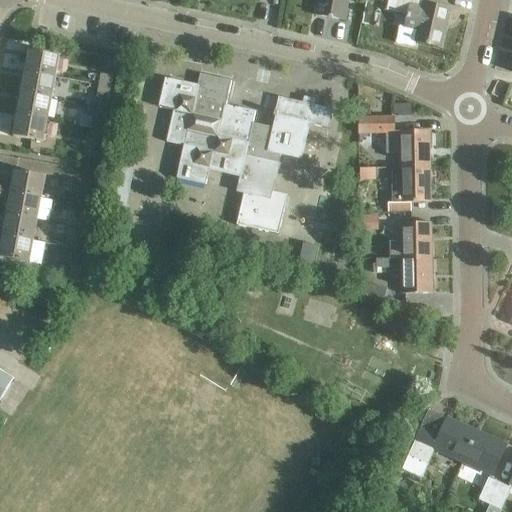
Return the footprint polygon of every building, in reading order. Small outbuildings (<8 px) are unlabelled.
[(321,0),(318,17),(344,21),(348,0),(321,0)] [(399,28),(395,43),(413,47),(414,43),(440,49),(449,10),(423,5),(422,9),(409,6),(404,29),(399,28)] [(26,74),(56,79),(60,57),(30,52),(26,74)] [(26,74),(22,95),(52,100),(56,79),(26,74)] [(100,74),(98,86),(109,88),(111,76),(100,74)] [(286,198),(271,194),(280,156),(300,160),(308,125),(328,130),(333,111),(313,106),(315,100),(304,97),(303,104),(278,98),(275,112),(274,111),(273,116),(276,117),(274,129),(253,124),(255,113),(227,106),(232,82),(200,74),(197,85),(166,78),(159,107),(173,111),(166,142),(183,146),(176,178),(206,185),(209,170),(241,177),(237,192),(243,194),(236,226),(277,235),(286,198)] [(109,88),(98,86),(96,98),(107,99),(109,88)] [(22,95),(18,117),(48,122),(52,100),(22,95)] [(48,122),(18,117),(14,138),(45,143),(48,122)] [(93,117),(91,129),(101,130),(103,119),(93,117)] [(367,119),(359,120),(359,134),(385,134),(385,155),(399,155),(399,168),(429,168),(428,133),(399,134),(393,134),(393,131),(393,119),(367,119)] [(101,130),(91,129),(89,140),(99,142),(101,130)] [(124,222),(135,163),(122,161),(111,220),(124,222)] [(376,178),(388,178),(388,168),(376,168),(376,178)] [(429,168),(399,168),(400,204),(430,203),(429,168)] [(12,194),(42,200),(46,178),(16,173),(12,194)] [(12,194),(8,216),(38,221),(42,200),(12,194)] [(79,194),(76,206),(88,207),(90,196),(79,194)] [(361,212),(380,211),(380,199),(360,200),(361,212)] [(74,217),(85,219),(88,207),(76,206),(74,217)] [(8,216),(4,237),(34,243),(38,221),(8,216)] [(400,242),(388,242),(389,260),(401,259),(431,259),(430,223),(400,224),(400,242)] [(34,243),(4,237),(0,258),(30,264),(34,243)] [(77,237),(75,249),(87,251),(89,240),(77,237)] [(85,263),(87,251),(75,249),(73,261),(85,263)] [(301,249),(297,269),(314,273),(317,251),(301,249)] [(431,259),(401,259),(401,295),(431,294),(431,259)] [(389,260),(376,260),(376,269),(389,269),(389,260)] [(362,282),(359,294),(383,300),(387,288),(362,282)] [(0,371),(0,401),(13,380),(0,371)] [(446,419),(439,436),(420,428),(401,469),(421,478),(434,450),(462,463),(476,432),(446,419)] [(476,432),(462,463),(492,476),(506,446),(476,432)] [(489,505),(499,483),(489,478),(479,500),(489,505)] [(510,488),(499,483),(489,505),(486,511),(500,511),(511,489),(510,488)]
